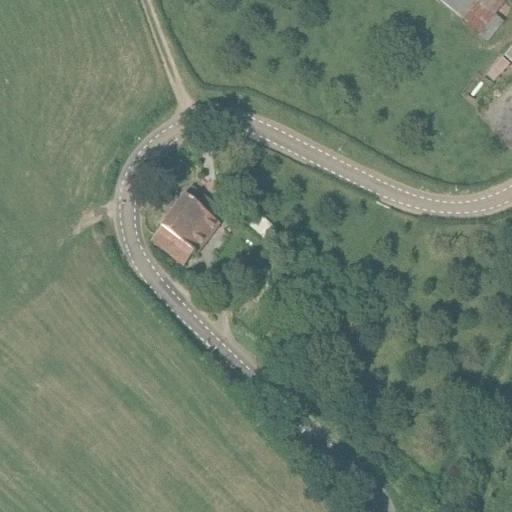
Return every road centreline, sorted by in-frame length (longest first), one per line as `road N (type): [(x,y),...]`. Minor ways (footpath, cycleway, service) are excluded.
road 1 (tertiary): [(381,511),(357,478),(154,281),(127,227),(134,172),(173,133),(220,119),(249,124),(426,206),(482,205),(511,192)]
road 2 (track): [(420,511),(511,356)]
road 3 (track): [(191,124),(144,0)]
